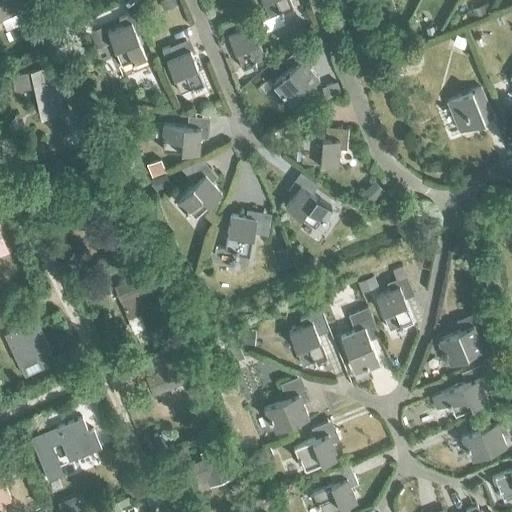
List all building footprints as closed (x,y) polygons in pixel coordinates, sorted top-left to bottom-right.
[(29,0),(0,0),(0,18),(16,11),(30,5),(31,4),(29,0)] [(174,0),(159,0),(163,9),(177,4),(174,0)] [(261,0),(269,16),(279,12),(279,13),(293,8),(289,0),(261,0)] [(483,1),(472,6),(475,14),(486,10),(483,1)] [(30,5),(16,11),(22,24),(36,18),(30,5)] [(255,62),(255,60),(265,56),(247,13),(239,16),(243,26),(227,33),(241,68),(255,62)] [(121,25),(106,31),(120,64),(131,60),(131,62),(145,56),(127,14),(118,18),(121,25)] [(101,27),(89,31),(95,47),(106,42),(101,27)] [(453,34),(450,43),(462,47),(465,38),(453,34)] [(161,48),(179,92),(189,87),(190,89),(204,84),(189,48),(173,55),(169,45),(161,48)] [(308,65),(314,60),(307,52),(273,82),(282,93),(284,92),(291,100),(318,77),(308,65)] [(16,89),(33,85),(40,114),(63,109),(59,90),(55,90),(49,65),(12,74),(16,89)] [(336,81),(321,87),(326,98),(341,92),(336,81)] [(475,99),(484,96),(480,86),(447,100),(459,130),(483,120),(475,99)] [(13,117),(4,125),(13,134),(22,126),(13,117)] [(162,149),(198,152),(199,136),(207,137),(208,127),(162,123),(161,138),(163,138),(162,149)] [(300,149),(302,149),(301,160),(337,163),(338,148),(346,148),(347,138),(301,134),(300,149)] [(159,157),(147,162),(151,174),(164,169),(159,157)] [(211,180),(217,175),(210,167),(175,198),(185,209),(187,208),(194,216),(221,192),(211,180)] [(96,168),(67,174),(68,179),(75,211),(94,207),(89,187),(100,185),(96,168)] [(165,174),(152,180),(156,189),(169,183),(165,174)] [(287,188),(294,192),(285,205),(314,226),(321,217),(322,218),(331,206),(293,180),(287,188)] [(371,181),(360,193),(369,201),(380,190),(371,181)] [(410,204),(398,209),(402,219),(413,214),(410,204)] [(223,249),(234,251),(234,253),(249,255),(257,210),(246,208),(245,216),(230,214),(223,249)] [(136,227),(124,232),(129,244),(142,239),(136,227)] [(2,242),(0,237),(0,253),(8,250),(5,241),(2,242)] [(137,253),(118,261),(123,274),(142,266),(137,253)] [(115,283),(128,315),(140,310),(146,326),(166,318),(146,270),(115,283)] [(372,277),(358,282),(362,291),(375,285),(372,277)] [(375,295),(389,328),(399,324),(399,326),(413,320),(395,278),(386,281),(389,289),(375,295)] [(288,331),(302,364),(312,360),(313,362),(326,356),(309,313),(299,318),(302,325),(288,331)] [(340,335),(353,369),(364,365),(365,366),(378,361),(361,318),(351,322),(354,329),(340,335)] [(34,319),(4,333),(18,364),(49,350),(34,319)] [(438,338),(443,352),(445,351),(449,362),(483,348),(477,333),(484,330),(480,320),(438,338)] [(241,329),(240,343),(253,343),(254,330),(241,329)] [(237,343),(227,348),(232,360),(243,356),(237,343)] [(153,356),(158,369),(146,374),(153,390),(183,378),(182,377),(190,374),(179,347),(170,351),(169,349),(153,356)] [(431,395),(436,407),(447,402),(448,404),(450,403),(454,413),(487,399),(481,385),(489,382),(485,373),(431,395)] [(263,406),(269,420),(271,419),(275,430),(308,416),(302,402),(309,398),(305,389),(263,406)] [(511,413),(460,434),(466,448),(468,447),(472,458),(505,444),(500,430),(507,427),(507,426),(511,424),(511,413)] [(45,429),(30,436),(48,479),(63,473),(51,445),(60,441),(68,460),(95,448),(101,446),(94,428),(87,431),(82,416),(56,427),(55,425),(45,429)] [(331,441),(339,438),(335,429),(292,446),(298,460),(300,459),(304,469),(337,455),(331,441)] [(163,430),(153,434),(159,448),(168,444),(163,430)] [(186,464),(193,480),(209,474),(212,481),(227,476),(215,444),(199,450),(202,457),(186,464)] [(511,467),(491,476),(496,490),(498,489),(503,499),(511,495),(511,467)] [(311,490),(317,504),(318,503),(321,511),(326,511),(356,499),(350,485),(357,482),(353,472),(311,490)] [(286,493),(278,496),(281,504),(289,501),(286,493)] [(82,494),(77,496),(81,507),(87,504),(82,494)] [(467,511),(481,511),(477,503),(466,508),(467,511)]
